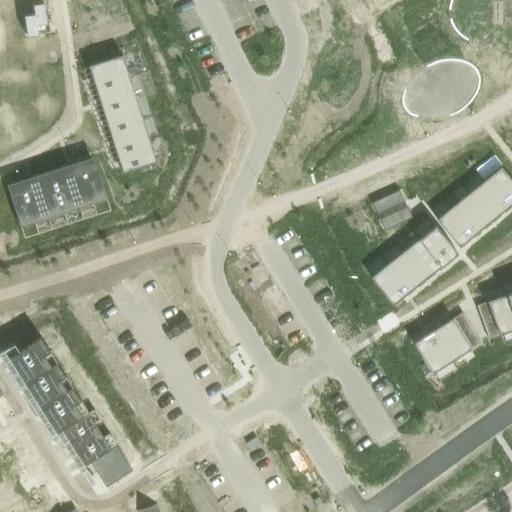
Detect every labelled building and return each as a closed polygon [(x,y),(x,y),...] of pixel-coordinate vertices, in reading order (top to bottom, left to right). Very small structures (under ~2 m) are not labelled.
[(35,14),(25,15),(28,35),(38,34),(37,24),(47,23),(44,3),(34,4),(35,14)] [(7,54),(4,86),(21,87),(24,56),(7,54)] [(123,54),(89,65),(96,86),(129,76),(123,54)] [(129,76),(96,86),(102,108),(136,97),(129,76)] [(45,81),(42,112),(58,113),(60,82),(45,81)] [(136,97),(102,108),(109,129),(143,118),(136,97)] [(20,114),(1,123),(9,141),(29,133),(20,114)] [(143,118),(109,129),(116,150),(150,140),(143,118)] [(150,140),(116,150),(123,172),(157,161),(150,140)] [(38,187),(11,196),(21,226),(107,198),(98,168),(71,176),(67,165),(34,175),(38,187)] [(511,179),(501,166),(485,179),(508,207),(511,203),(511,179)] [(485,179),(469,193),(492,220),(508,207),(485,179)] [(400,190),(391,194),(396,205),(405,201),(400,190)] [(469,193),(453,206),(475,233),(492,220),(469,193)] [(391,194),(382,198),(387,209),(396,205),(391,194)] [(382,198),(372,203),(378,214),(387,209),(382,198)] [(407,206),(398,211),(403,222),(413,217),(407,206)] [(453,206),(437,219),(459,246),(475,233),(453,206)] [(398,211),(389,215),(394,226),(403,222),(398,211)] [(389,215),(380,219),(385,230),(394,226),(389,215)] [(435,225),(419,238),(442,265),(458,252),(435,225)] [(419,238),(403,251),(426,278),(442,265),(419,238)] [(403,251),(387,264),(409,291),(426,278),(403,251)] [(387,264),(371,277),(393,304),(409,291),(387,264)] [(511,307),(507,294),(488,301),(491,309),(494,317),(497,326),(500,334),(511,329),(511,307)] [(488,301),(477,305),(480,313),(491,309),(488,301)] [(491,309),(480,313),(483,321),(494,317),(491,309)] [(463,312),(453,318),(457,326),(467,319),(463,312)] [(494,317),(483,321),(486,330),(497,326),(494,317)] [(453,318),(433,330),(452,360),(472,348),(471,348),(467,340),(462,333),(457,326),(453,318)] [(467,319),(457,326),(462,333),(472,327),(467,319)] [(497,326),(486,330),(489,338),(500,334),(497,326)] [(472,327),(462,333),(467,340),(477,334),(472,327)] [(433,330),(414,342),(433,372),(452,360),(433,330)] [(477,334),(467,340),(471,348),(481,341),(477,334)] [(41,337),(9,357),(25,382),(51,365),(44,354),(49,351),(41,337)] [(51,365),(25,382),(40,406),(67,389),(60,378),(65,375),(56,362),(51,365)] [(67,389),(40,406),(56,432),(61,429),(61,428),(83,414),(82,413),(75,403),(80,399),(72,386),(67,389)] [(83,414),(61,428),(61,429),(69,441),(83,433),(88,441),(102,433),(87,410),(82,413),(83,414)] [(83,433),(69,441),(85,465),(111,448),(102,433),(88,441),(83,433)] [(256,437),(247,443),(251,449),(260,442),(256,437)] [(116,445),(90,462),(97,472),(121,457),(123,461),(100,476),(106,487),(132,470),(116,445)] [(79,511),(74,503),(60,511),(79,511)]
